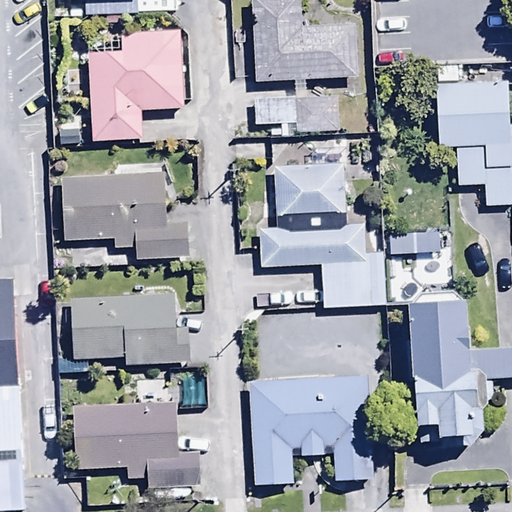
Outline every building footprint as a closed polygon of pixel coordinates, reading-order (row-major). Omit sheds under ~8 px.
[(302,0),(247,0),(252,85),(355,79),(355,71),(359,71),(356,22),(304,25),(302,0)] [(179,31),(119,33),(120,39),(86,41),(91,145),(139,144),(137,113),(182,111),(179,31)] [(506,82),(434,86),(437,147),(452,146),(455,188),(480,186),(482,208),(511,206),(511,127),(508,128),(506,82)] [(336,100),(253,101),(254,125),(281,125),(281,138),(287,137),(287,126),(293,126),(293,135),(336,134),(336,100)] [(274,166),(274,215),(345,214),(344,172),(347,172),(347,148),(311,148),(311,165),(274,166)] [(114,177),(60,178),(62,240),(112,238),(112,250),(133,250),(133,260),(185,258),(184,226),(164,226),(163,168),(114,170),(114,177)] [(388,305),(383,253),(364,254),(362,225),(256,230),(256,240),(259,240),(261,269),(319,266),(321,308),(388,305)] [(0,511),(27,511),(13,280),(0,280),(0,511)] [(423,292),(416,303),(406,304),(415,444),(448,442),(448,447),(470,446),(483,431),(482,410),(491,401),(490,379),(511,378),(511,347),(468,349),(467,299),(462,299),(451,289),(423,292)] [(172,296),(69,300),(71,362),(124,360),(124,364),(190,362),(189,325),(173,326),(172,296)] [(377,377),(247,383),(252,485),(290,483),(289,450),(299,450),(300,460),(322,459),(321,449),(332,449),(333,483),(382,481),(377,377)] [(173,405),(72,408),(74,472),(125,470),(126,481),(146,480),(146,489),(200,487),(199,456),(175,457),(173,405)]
